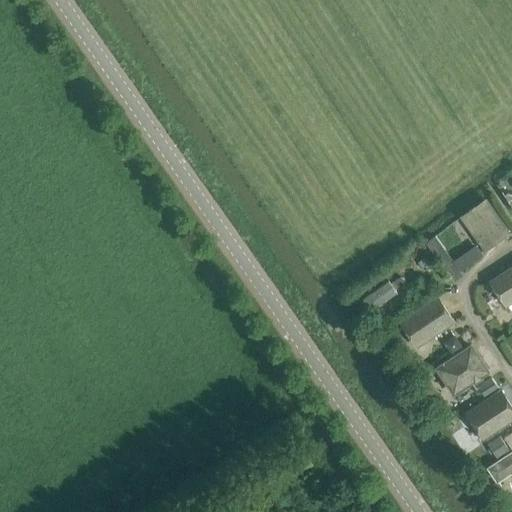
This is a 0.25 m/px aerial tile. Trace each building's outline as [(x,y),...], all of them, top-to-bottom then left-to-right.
[(486,199),(462,216),(485,249),(509,232),(486,199)] [(447,252),(438,259),(450,277),(460,270),(483,254),(476,244),(453,260),(447,252)] [(424,270),(431,265),(425,257),(419,262),(424,270)] [(511,301),(511,266),(490,281),(506,305),(511,301)] [(401,275),(390,282),(394,288),(405,281),(401,275)] [(438,297),(401,322),(417,346),(454,321),(438,297)] [(462,346),(455,336),(445,344),(452,354),(462,346)] [(479,376),(488,370),(471,345),(437,368),(454,393),(474,379),(475,381),(481,377),(479,376)] [(480,388),(485,396),(498,387),(493,379),(480,388)] [(467,412),(483,437),(511,418),(511,406),(501,390),(467,412)] [(497,457),(508,450),(501,439),(490,446),(497,457)] [(511,451),(489,467),(497,481),(511,470),(511,451)]
